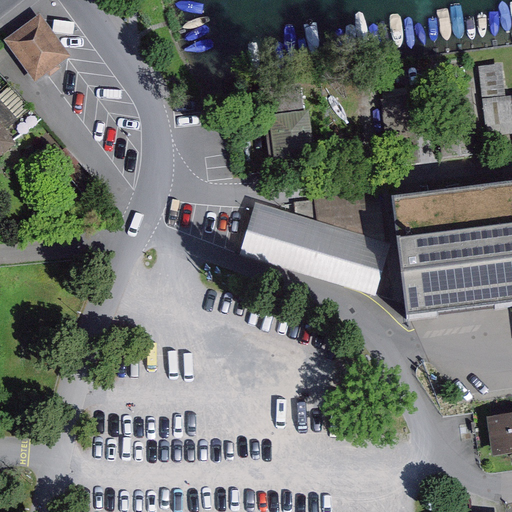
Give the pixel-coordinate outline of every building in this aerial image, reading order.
[(39,20),(8,43),(35,79),(47,71),(50,75),(61,67),(58,62),(66,57),(39,20)] [(511,132),(511,101),(502,102),(497,68),(481,70),(488,135),(511,132)] [(263,92),(266,121),(271,121),(275,150),(278,168),(313,163),(307,114),(302,115),(298,87),(263,92)] [(469,90),(437,94),(444,158),(476,154),(469,90)] [(408,99),(384,102),(391,166),(416,163),(408,99)] [(0,111),(0,164),(25,146),(0,111)] [(511,186),(391,201),(406,320),(511,306),(511,186)] [(362,231),(358,196),(318,201),(320,223),(349,232),(362,231)] [(257,213),(244,257),(371,294),(384,251),(257,213)] [(511,420),(494,423),(498,451),(511,449),(511,415),(511,420)]
